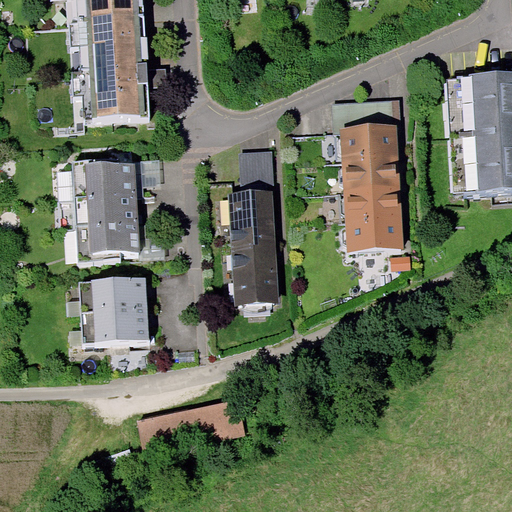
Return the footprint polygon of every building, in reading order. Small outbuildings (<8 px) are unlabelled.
[(68,0),(68,3),(90,1),(92,25),(143,22),(144,22),(143,0),(68,0)] [(92,25),(69,26),(71,52),(93,51),(94,76),(72,77),(74,101),(95,100),(97,124),(150,120),(147,71),(166,70),(165,51),(145,53),(143,22),(92,25)] [(511,196),(511,79),(474,82),(480,198),(511,196)] [(397,157),(396,126),(346,128),(339,136),(340,152),(348,159),(397,157)] [(271,152),(239,154),(242,194),(272,192),(273,192),(271,152)] [(399,187),(397,157),(348,159),(341,166),(342,183),(350,190),(399,187)] [(119,164),(71,167),(74,204),(137,201),(135,169),(119,170),(119,164)] [(400,218),(399,187),(350,190),(343,197),(344,214),(351,220),(400,218)] [(242,194),(229,194),(232,248),(275,246),(272,192),(242,194)] [(74,204),(75,232),(138,229),(137,201),(74,204)] [(402,249),(400,218),(351,220),(345,228),(345,244),(353,251),(402,249)] [(75,232),(77,268),(123,265),(123,259),(140,258),(138,229),(75,232)] [(275,246),(232,248),(236,304),(278,301),(275,246)] [(146,283),(80,287),(82,319),(148,315),(146,283)] [(148,315),(82,319),(84,349),(150,345),(148,315)] [(242,401),(140,426),(146,458),(250,432),(242,401)]
